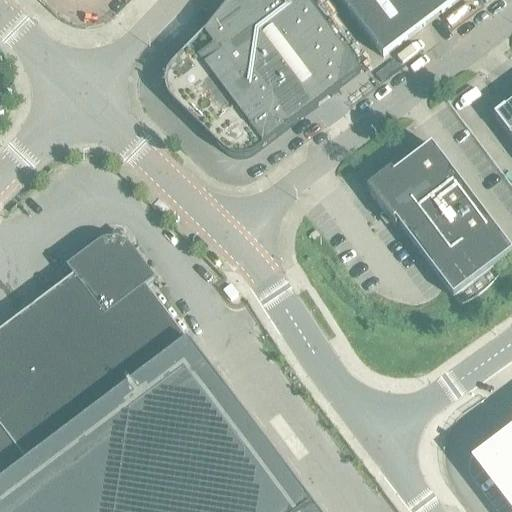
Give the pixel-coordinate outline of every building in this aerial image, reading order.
[(303,0),(233,0),(205,35),(281,136),(360,76),(303,0)] [(338,0),(383,59),(460,0),(338,0)] [(256,155),(281,136),(205,35),(172,68),(171,70),(169,72),(168,74),(167,76),(166,79),(163,79),(162,88),(165,88),(165,91),(166,94),(167,96),(168,99),(169,101),(171,103),(173,105),(222,153),(224,155),(226,157),(229,158),(231,159),(234,160),(237,160),(240,160),(243,160),(245,160),(248,159),(251,158),(253,157),(256,155)] [(511,104),(494,119),(507,137),(508,136),(511,141),(511,104)] [(453,299),(511,254),(431,147),(393,176),(390,173),(366,191),(395,229),(398,227),(453,299)] [(0,511),(313,511),(146,290),(156,283),(160,288),(161,288),(133,252),(125,246),(116,243),(106,243),(97,247),(61,274),(62,275),(67,271),(74,279),(0,335),(0,511)] [(511,451),(490,468),(511,496),(511,451)]
